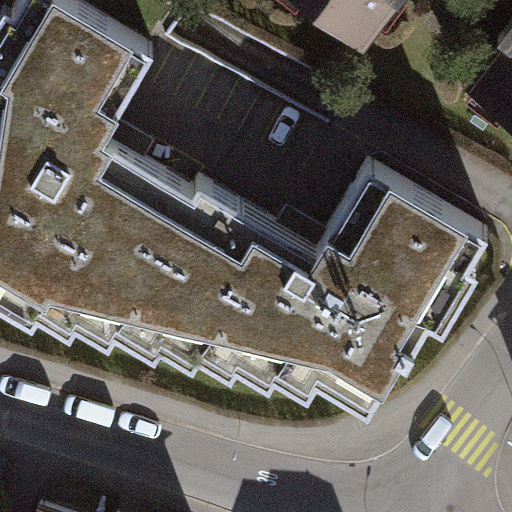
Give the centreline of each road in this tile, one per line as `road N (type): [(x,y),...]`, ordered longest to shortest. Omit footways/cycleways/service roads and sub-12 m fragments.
road 1 (residential): [(0,407),(365,511)]
road 2 (residential): [(385,511),(511,349)]
